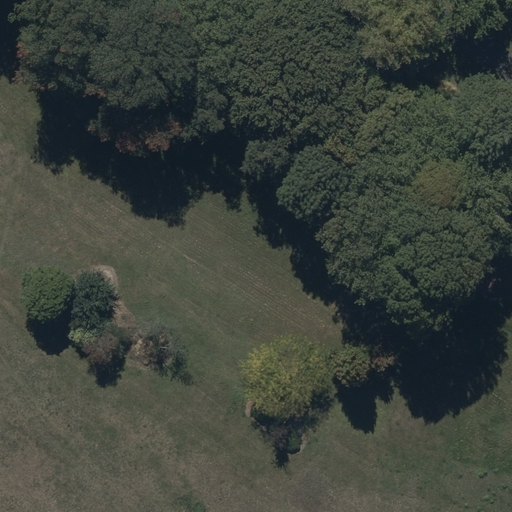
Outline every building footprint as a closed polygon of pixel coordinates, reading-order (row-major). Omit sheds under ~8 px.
[(34,290),(15,304),(49,349),(68,335),(34,290)] [(163,351),(143,401),(198,422),(194,433),(217,442),(241,382),(163,351)] [(126,458),(95,404),(48,431),(50,434),(33,444),(52,477),(40,483),(55,509),(94,487),(90,479),(126,458)] [(264,413),(223,449),(237,465),(229,472),(239,482),(247,475),(252,481),(293,445),(264,413)] [(216,511),(191,467),(145,493),(147,497),(129,507),(132,511),(216,511)] [(0,510),(10,505),(0,486),(0,510)]
